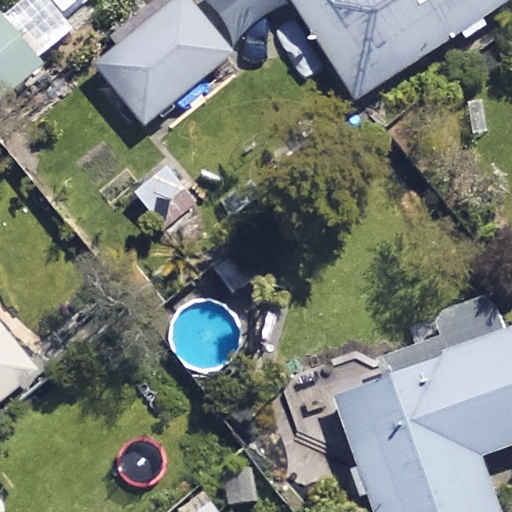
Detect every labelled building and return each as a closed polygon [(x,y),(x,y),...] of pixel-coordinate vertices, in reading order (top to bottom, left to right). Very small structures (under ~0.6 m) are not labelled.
[(225,57),(179,0),(175,0),(100,60),(146,119),(225,57)] [(503,0),(287,0),(352,99),(503,0)] [(0,106),(51,63),(0,3),(0,106)] [(159,143),(140,118),(82,163),(101,187),(159,143)] [(511,439),(511,342),(505,325),(327,391),(372,511),(494,511),(473,454),(511,439)] [(0,392),(32,366),(0,326),(0,392)]
